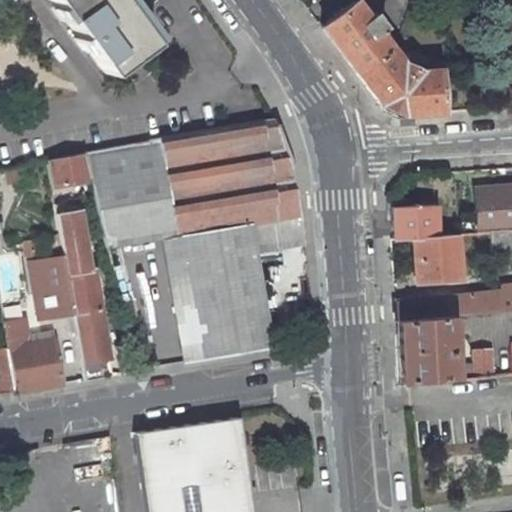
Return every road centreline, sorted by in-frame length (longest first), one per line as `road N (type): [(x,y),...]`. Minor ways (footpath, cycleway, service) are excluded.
road 1 (residential): [(0,427),(348,369)]
road 2 (tertiary): [(348,369),(334,151)]
road 3 (residential): [(334,151),(511,138)]
road 4 (tertiary): [(334,151),(298,73),(246,0)]
road 5 (tertiary): [(363,511),(348,369)]
